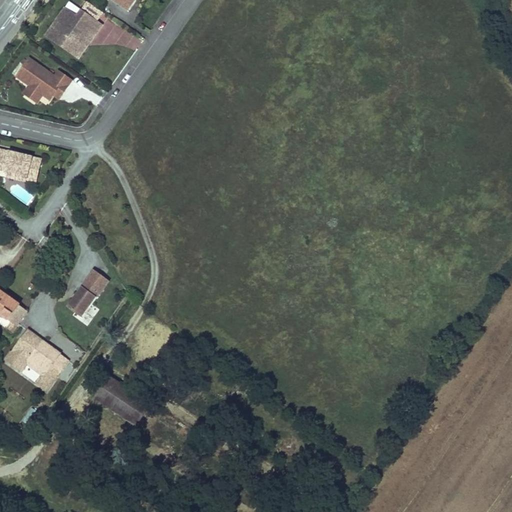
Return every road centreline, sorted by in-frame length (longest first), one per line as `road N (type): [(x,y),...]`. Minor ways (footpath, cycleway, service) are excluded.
road 1 (residential): [(193,0),(96,137)]
road 2 (unknown): [(59,193),(86,252),(39,324)]
